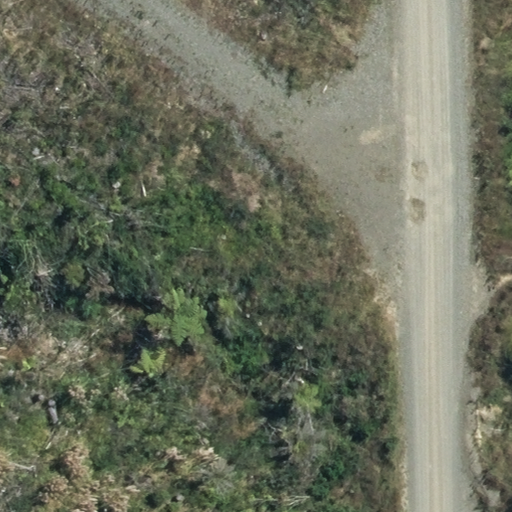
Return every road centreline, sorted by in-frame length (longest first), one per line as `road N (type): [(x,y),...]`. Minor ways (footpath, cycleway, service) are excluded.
road 1 (track): [(428,511),(429,0)]
road 2 (track): [(429,148),(126,0)]
